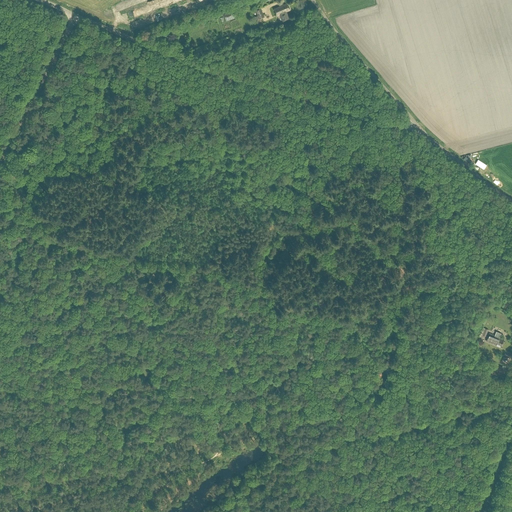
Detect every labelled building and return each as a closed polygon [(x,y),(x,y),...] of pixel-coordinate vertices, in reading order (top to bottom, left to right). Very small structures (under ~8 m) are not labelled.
[(276,15),(279,14),(283,21),(289,19),(285,11),(289,10),(286,2),(273,8),(276,15)] [(162,11),(163,16),(173,12),(171,7),(162,11)] [(254,10),(257,15),(258,18),(264,16),(260,7),(254,10)] [(479,322),(484,324),(488,316),(483,314),(479,322)] [(480,334),(485,336),(488,329),(483,327),(480,334)] [(496,344),(501,346),(504,338),(499,337),(501,333),(496,331),(494,335),(489,333),(486,341),(496,344)]
